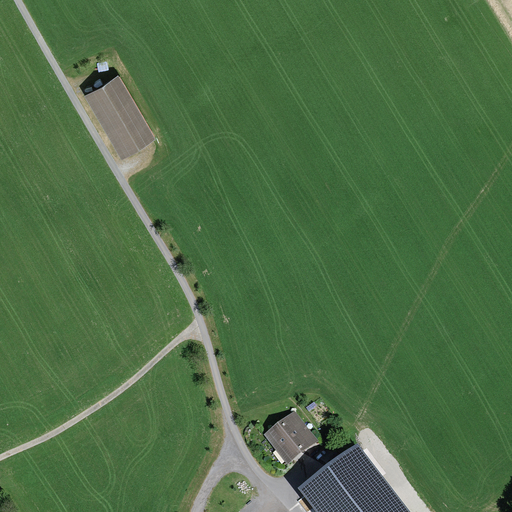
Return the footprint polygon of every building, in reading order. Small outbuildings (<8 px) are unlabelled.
[(118,77),(86,96),(123,159),(155,141),(118,77)] [(297,414),(266,436),(287,465),(318,443),(297,414)] [(370,447),(355,455),(371,483),(386,475),(370,447)] [(343,465),(299,499),(309,511),(378,511),(364,493),(343,465)] [(378,511),(398,511),(376,483),(364,493),(378,511)]
